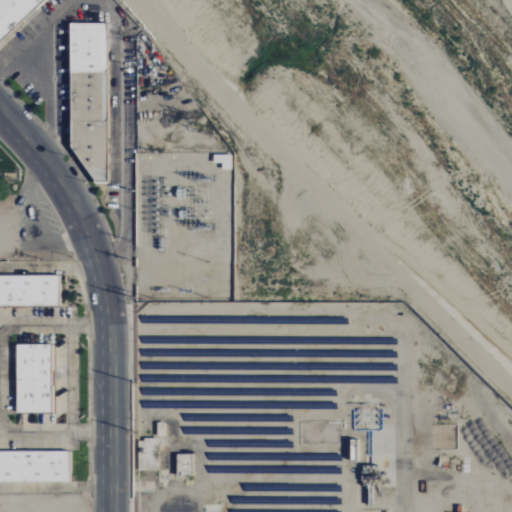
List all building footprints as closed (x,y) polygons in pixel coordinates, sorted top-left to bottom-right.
[(0,0),(0,42),(44,0),(0,0)] [(107,182),(106,23),(69,24),(70,151),(79,151),(80,174),(91,174),(91,182),(107,182)] [(0,305),(58,305),(58,275),(0,275),(0,305)] [(50,345),(15,345),(16,413),(51,412),(50,345)] [(0,451),(0,482),(68,482),(68,452),(0,451)] [(193,475),(193,455),(177,455),(176,475),(193,475)]
